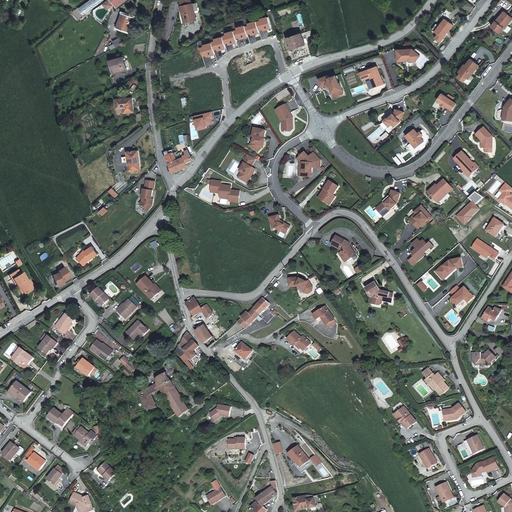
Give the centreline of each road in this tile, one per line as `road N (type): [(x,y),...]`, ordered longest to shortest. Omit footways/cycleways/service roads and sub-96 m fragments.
road 1 (residential): [(321,127),(344,159),(367,171),(418,164),(511,47)]
road 2 (residential): [(275,511),(280,480),(260,414),(195,335),(180,292)]
road 3 (residential): [(321,127),(425,79),(490,0)]
road 4 (residential): [(314,228),(339,213),(362,222),(451,343)]
road 5 (residential): [(175,187),(159,153),(154,113),(162,0)]
road 6 (residential): [(180,292),(249,303),(314,228)]
road 7 (residential): [(289,74),(400,34),(431,0)]
road 8 (residential): [(24,425),(92,326),(94,317),(72,291)]
road 9 (residential): [(175,187),(231,119),(289,74)]
road 10 (residential): [(482,420),(442,436),(464,494),(511,480)]
road 11 (unknown): [(289,74),(265,44),(231,55),(231,119)]
road 12 (residential): [(314,228),(282,196),(275,173),(280,155),(321,127)]
